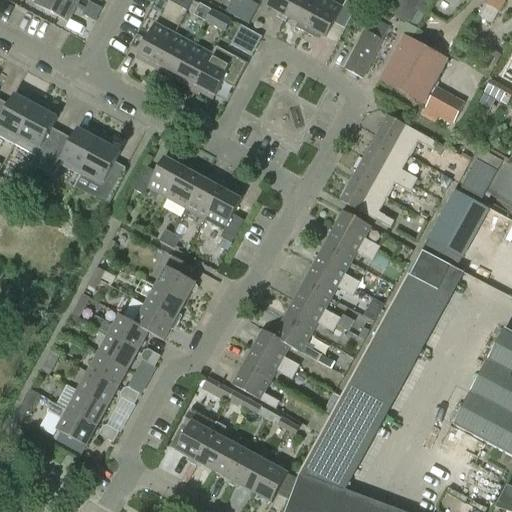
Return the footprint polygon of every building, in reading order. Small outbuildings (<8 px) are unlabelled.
[(78,4),(71,0),(37,0),(34,6),(68,24),(78,4)] [(164,0),(188,12),(189,10),(193,2),(190,0),(164,0)] [(228,0),(231,2),(225,13),(248,26),(258,7),(245,0),(228,0)] [(276,19),(285,23),(297,0),(273,0),(269,9),(279,15),(276,19)] [(321,0),(297,0),(285,23),(285,24),(288,19),(297,24),(295,29),(304,34),(321,0)] [(342,9),(325,0),(321,0),(304,34),(313,39),(315,34),(337,45),(356,8),(359,9),(363,0),(362,0),(350,0),(349,4),(346,2),(342,9)] [(417,29),(429,6),(417,0),(399,0),(391,16),(417,29)] [(499,13),(505,0),(487,0),(484,5),(499,13)] [(200,6),(193,2),(189,10),(196,14),(194,17),(206,23),(212,12),(200,5),(200,6)] [(87,9),(99,15),(102,10),(90,3),(87,9)] [(99,15),(87,9),(83,17),(95,23),(99,15)] [(231,22),(212,12),(206,23),(225,33),(231,22)] [(389,28),(372,20),(345,72),(363,80),(389,28)] [(137,60),(156,71),(175,35),(156,25),(137,60)] [(175,81),(194,45),(175,35),(156,71),(175,81)] [(405,35),(380,80),(424,104),(449,59),(405,35)] [(175,81),(194,91),(213,56),(194,45),(175,81)] [(247,65),(236,59),(217,48),(213,56),(194,91),(213,102),(224,83),(234,88),(247,65)] [(511,58),(501,78),(511,83),(511,58)] [(465,103),(439,88),(437,87),(425,108),(453,124),(465,103)] [(6,112),(0,109),(0,132),(19,142),(41,102),(30,96),(28,101),(17,95),(11,106),(10,105),(6,112)] [(34,165),(45,170),(60,141),(52,137),(55,130),(54,129),(60,118),(49,112),(52,108),(41,102),(19,142),(30,148),(34,140),(44,146),(34,165)] [(387,116),(375,138),(410,157),(418,144),(424,147),(424,146),(433,151),(438,144),(387,116)] [(81,179),(104,136),(93,130),(91,135),(80,129),(74,140),(73,139),(69,146),(60,141),(45,170),(56,176),(64,161),(74,166),(73,169),(82,176),(80,179),(81,179)] [(115,141),(104,136),(81,179),(81,180),(83,177),(103,187),(97,198),(108,204),(128,168),(127,168),(123,175),(115,171),(119,164),(117,163),(123,152),(112,146),(115,141)] [(402,172),(410,157),(375,138),(364,159),(414,187),(417,181),(402,172)] [(147,169),(134,191),(145,197),(149,190),(168,201),(187,166),(179,161),(176,165),(165,159),(157,174),(147,169)] [(364,159),(352,180),(387,199),(395,185),(410,194),(414,187),(364,159)] [(477,160),(462,188),(483,199),(498,171),(477,160)] [(196,171),(187,166),(168,201),(187,211),(203,180),(194,175),(196,171)] [(204,180),(203,180),(187,211),(205,221),(224,186),(206,176),(204,180)] [(379,214),(387,199),(352,180),(340,202),(390,229),(394,223),(385,218),(385,217),(379,214)] [(233,191),(224,186),(205,221),(224,231),(220,239),(232,245),(244,222),(233,216),(244,197),(233,191)] [(430,241),(463,259),(489,211),(456,193),(430,241)] [(332,230),(376,254),(380,249),(364,240),(371,227),(343,212),(332,230)] [(332,230),(323,248),(351,264),(357,253),(386,270),(390,263),(376,255),(376,254),(332,230)] [(167,247),(173,236),(166,232),(160,243),(167,247)] [(180,240),(173,236),(167,247),(174,250),(180,240)] [(351,264),(323,248),(313,266),(356,291),(360,284),(345,276),(351,264)] [(345,491),(464,275),(423,253),(410,276),(408,275),(300,474),(285,511),(392,511),(393,509),(345,491)] [(172,258),(155,289),(184,304),(195,284),(188,281),(194,270),(172,258)] [(511,291),(511,267),(491,261),(484,282),(511,291)] [(356,291),(313,266),(303,284),(331,300),(337,289),(353,298),(356,291)] [(93,279),(100,283),(105,274),(97,270),(93,279)] [(100,283),(93,279),(88,287),(95,291),(100,283)] [(331,300),(303,284),(293,302),(337,326),(351,334),(354,328),(325,311),(331,300)] [(174,323),(184,304),(155,289),(145,308),(174,323)] [(337,326),(293,302),(283,320),(312,336),(317,325),(333,333),(337,326)] [(145,308),(135,326),(135,327),(148,334),(164,342),(174,323),(145,308)] [(140,350),(148,334),(135,327),(135,326),(120,318),(111,335),(140,350)] [(312,336),(283,320),(274,337),(290,348),(317,363),(320,356),(305,347),(312,336)] [(511,333),(505,330),(469,397),(453,427),(511,458),(511,333)] [(290,348),(274,337),(263,331),(253,350),(296,374),(299,367),(284,359),(290,348)] [(129,370),(140,350),(111,335),(100,355),(129,370)] [(143,360),(148,363),(154,352),(150,350),(145,350),(142,356),(143,360)] [(253,350),(243,368),(271,383),(277,372),(292,381),(296,374),(253,350)] [(148,363),(156,367),(162,356),(154,352),(148,363)] [(100,355),(90,374),(119,390),(129,370),(100,355)] [(134,390),(141,394),(142,395),(157,368),(156,367),(148,363),(143,360),(129,388),(134,390)] [(271,383),(243,368),(233,387),(276,410),(279,403),(265,395),(271,383)] [(109,409),(119,390),(90,374),(80,393),(109,409)] [(226,404),(227,403),(232,393),(207,379),(200,390),(226,404)] [(124,399),(128,401),(134,390),(129,388),(124,389),(122,395),(124,399)] [(128,401),(135,405),(141,394),(134,390),(128,401)] [(80,393),(70,412),(99,428),(109,409),(80,393)] [(239,406),(249,411),(252,404),(232,393),(227,403),(237,409),(239,406)] [(113,428),(120,433),(121,433),(136,406),(135,405),(128,401),(124,399),(108,426),(113,428)] [(272,414),(252,404),(249,411),(268,422),(272,414)] [(87,448),(99,428),(70,412),(58,433),(87,448)] [(177,451),(197,462),(213,433),(212,432),(215,426),(208,422),(205,428),(193,422),(196,416),(191,413),(183,426),(182,425),(170,447),(177,451)] [(290,425),(272,414),(268,422),(286,432),(290,425)] [(197,462),(216,472),(225,456),(232,443),(222,437),(227,428),(217,423),(215,426),(212,432),(213,433),(197,462)] [(298,429),(290,425),(286,432),(294,436),(298,429)] [(113,428),(108,426),(104,427),(101,432),(102,436),(107,439),(113,428)] [(120,433),(113,428),(107,439),(114,443),(120,433)] [(225,456),(216,472),(234,483),(251,453),(232,443),(225,456)] [(251,453),(234,483),(253,493),(269,463),(251,453)] [(269,463),(253,493),(272,503),(288,474),(269,463)] [(511,511),(511,486),(507,485),(495,507),(511,511)]
